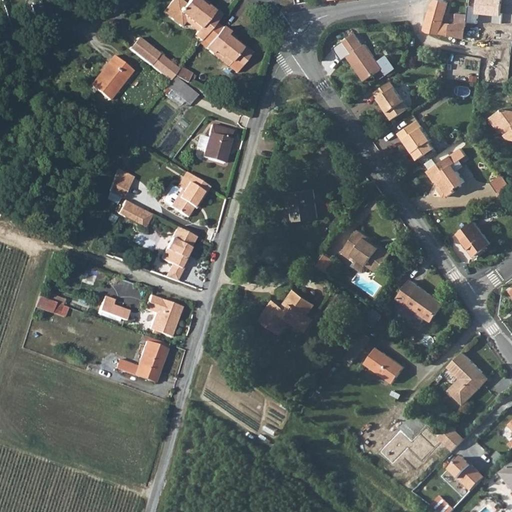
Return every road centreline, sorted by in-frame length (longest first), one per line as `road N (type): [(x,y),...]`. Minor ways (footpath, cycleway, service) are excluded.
road 1 (residential): [(469,296),(298,51)]
road 2 (unclassified): [(298,51),(270,88),(208,302)]
road 3 (unclassified): [(208,302),(148,511)]
road 4 (unclassified): [(85,256),(208,302)]
road 5 (track): [(405,2),(425,40),(506,57)]
